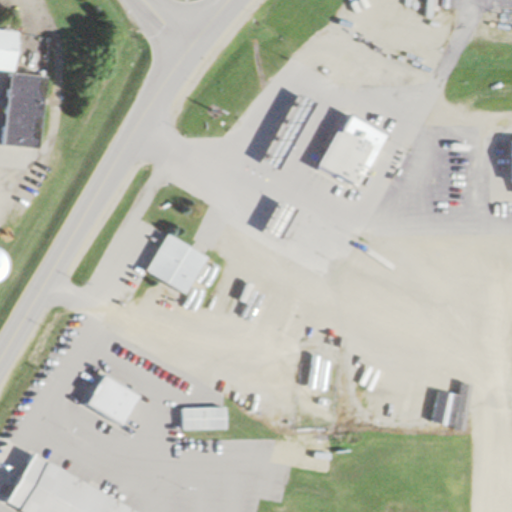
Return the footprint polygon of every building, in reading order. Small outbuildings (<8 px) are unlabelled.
[(0,145),(35,148),(42,76),(7,73),(10,33),(0,32),(0,145)] [(254,163),(269,170),(304,100),(289,93),(254,163)] [(331,124),(306,167),(342,187),(366,144),(331,124)] [(511,198),(511,138),(500,139),(500,183),(511,183),(511,199),(511,198)] [(269,239),(286,207),(271,199),(254,232),(269,239)] [(137,272),(177,293),(197,255),(157,234),(137,272)] [(174,429),(218,429),(218,407),(174,407),(174,429)] [(402,436),(356,436),(356,474),(386,474),(385,456),(402,456),(402,436)] [(266,440),(216,438),(215,463),(265,465),(266,440)] [(131,511),(19,454),(0,490),(0,508),(7,511),(131,511)]
